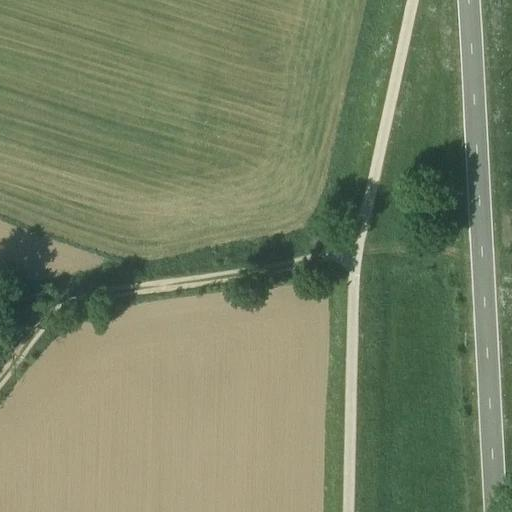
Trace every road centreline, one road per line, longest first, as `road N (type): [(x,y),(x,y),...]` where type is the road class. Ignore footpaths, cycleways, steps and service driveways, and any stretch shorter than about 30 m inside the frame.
road 1 (secondary): [(469,0),(495,511)]
road 2 (track): [(0,372),(45,318),(81,297),(303,260),(355,241)]
